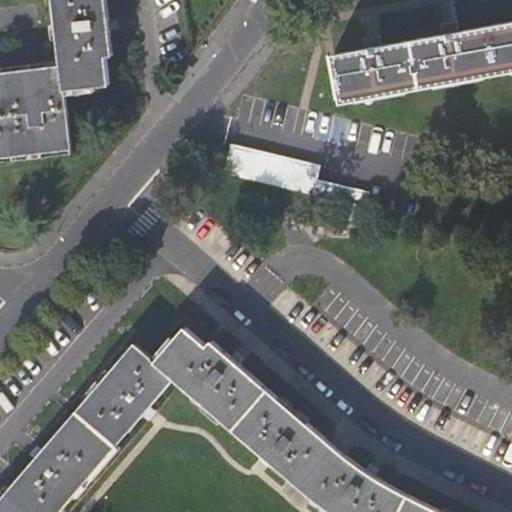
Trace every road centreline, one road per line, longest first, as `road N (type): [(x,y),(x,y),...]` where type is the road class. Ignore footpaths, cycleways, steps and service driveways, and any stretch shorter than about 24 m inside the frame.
road 1 (unclassified): [(268,0),(17,312)]
road 2 (unknown): [(158,139),(152,0)]
